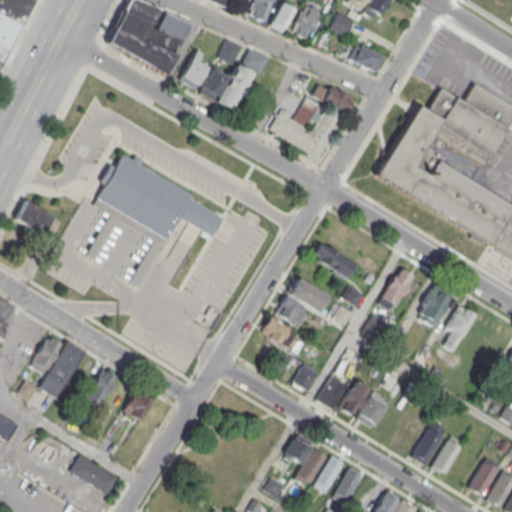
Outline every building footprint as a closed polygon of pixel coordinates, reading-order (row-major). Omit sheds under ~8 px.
[(32,0),(0,63),(0,0),(32,0)] [(125,0),(104,40),(162,74),(192,23),(164,11),(139,0),(125,0)] [(253,0),(246,15),(262,22),(271,0),(253,0)] [(345,0),(344,2),(375,20),(386,0),(345,0)] [(293,9),(279,2),(267,25),(281,32),(293,9)] [(287,29),(302,39),(319,14),(304,4),(287,29)] [(344,35),(351,21),(335,12),(328,27),(344,35)] [(239,45),(224,38),(215,56),(230,64),(239,45)] [(346,61),(373,72),(380,56),(352,44),(346,61)] [(228,76),(208,67),(196,94),(232,110),(250,70),(258,74),(266,57),(247,48),(239,66),(233,64),(228,76)] [(205,66),(196,61),(200,53),(193,49),(177,78),(193,87),(205,66)] [(293,116),(276,108),(264,133),(319,158),(339,114),(344,116),(351,99),(316,82),(308,99),(302,96),(293,116)] [(511,259),(372,173),(414,104),(422,109),(436,87),(459,100),(472,82),(511,106),(511,115),(480,165),(430,135),(427,140),(435,145),(430,152),(438,157),(437,159),(511,205),(511,259)] [(219,217),(187,197),(189,194),(119,152),(111,166),(102,183),(90,203),(107,214),(83,254),(91,260),(115,219),(151,240),(127,280),(135,286),(176,216),(208,235),(219,217)] [(12,219),(42,234),(51,215),(20,201),(12,219)] [(308,258),(344,278),(353,261),(317,241),(308,258)] [(412,275),(395,266),(379,299),(395,307),(412,275)] [(325,293),(294,277),(284,294),(273,313),(295,325),(306,306),(315,312),(325,293)] [(361,292),(345,283),(337,297),(353,306),(361,292)] [(428,327),(448,297),(431,286),(411,315),(428,327)] [(0,328),(12,304),(0,297),(0,328)] [(342,324),(350,311),(337,304),(330,317),(342,324)] [(450,352),(472,315),(457,306),(444,328),(450,331),(441,346),(450,352)] [(372,338),(384,321),(370,312),(359,330),(372,338)] [(258,332),(290,351),(300,335),(267,316),(258,332)] [(58,341),(43,334),(28,366),(43,373),(58,341)] [(82,349),(65,339),(37,388),(54,398),(82,349)] [(511,379),(511,344),(498,372),(511,379)] [(271,362),(282,369),(290,358),(278,350),(271,362)] [(290,385),(306,392),(315,370),(299,363),(290,385)] [(94,409),(114,377),(98,368),(79,399),(94,409)] [(314,400),(331,410),(345,386),(328,376),(314,400)] [(352,416),(366,386),(351,378),(337,409),(352,416)] [(386,398),(369,389),(353,418),(370,427),(386,398)] [(148,399),(132,390),(119,412),(135,422),(148,399)] [(0,415),(0,437),(4,440),(13,424),(0,415)] [(420,465),(443,428),(432,420),(428,427),(425,425),(405,454),(420,465)] [(309,447),(309,446),(290,437),(281,456),(299,464),(292,479),(307,486),(323,453),(309,447)] [(429,465),(443,474),(459,448),(445,439),(429,465)] [(447,476),(460,484),(476,456),(462,449),(447,476)] [(77,453),(67,470),(103,493),(113,476),(77,453)] [(341,462),(328,454),(310,486),(323,493),(341,462)] [(465,487),(479,496),(495,470),(481,462),(465,487)] [(328,496),(342,504),(361,474),(347,465),(328,496)] [(483,498),(497,507),(511,482),(511,480),(499,472),(483,498)] [(263,490),(276,495),(280,485),(267,480),(263,490)] [(511,511),(511,490),(500,509),(505,511),(511,511)] [(392,511),(412,511),(414,509),(400,500),(392,511)]
